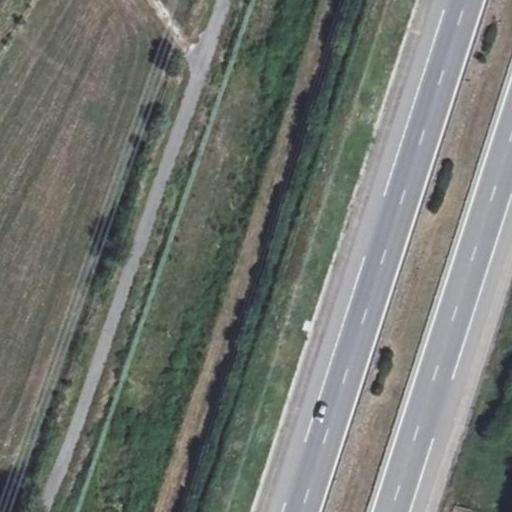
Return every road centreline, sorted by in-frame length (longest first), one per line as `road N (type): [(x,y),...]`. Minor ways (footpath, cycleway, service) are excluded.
road 1 (motorway): [(463,0),(298,511)]
road 2 (motorway): [(392,511),(511,139)]
